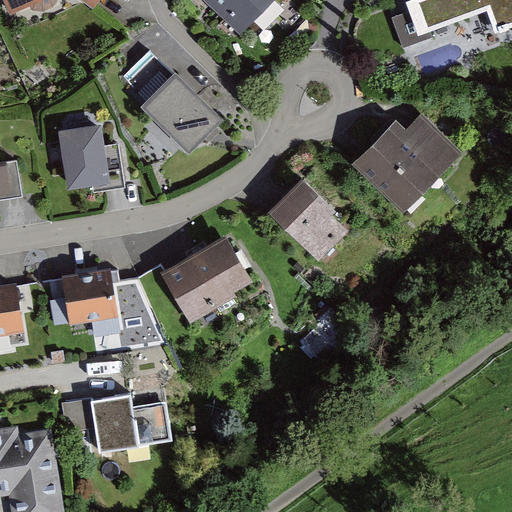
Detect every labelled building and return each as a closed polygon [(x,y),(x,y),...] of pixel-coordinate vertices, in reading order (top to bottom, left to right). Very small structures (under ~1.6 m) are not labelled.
[(15,0),(20,9),(40,0),(74,0),(88,9),(97,0),(15,0)] [(203,0),(239,39),(278,0),(203,0)] [(511,0),(411,0),(408,1),(421,35),(487,11),(495,34),(511,28),(511,0)] [(222,120),(175,74),(142,107),(188,153),(222,120)] [(390,121),(349,162),(395,208),(423,181),(431,189),(464,156),(430,122),(410,141),(390,121)] [(103,123),(60,130),(70,187),(93,183),(94,189),(126,184),(119,144),(107,146),(103,123)] [(0,201),(16,199),(10,160),(0,161),(0,201)] [(305,180),(270,211),(319,265),(353,234),(305,180)] [(225,233),(141,277),(167,344),(238,302),(233,292),(251,282),(225,233)] [(167,344),(141,277),(115,282),(111,268),(62,276),(69,324),(92,322),(99,352),(167,344)] [(24,332),(14,283),(0,286),(0,346),(7,345),(5,336),(24,332)] [(133,393),(88,400),(96,451),(171,440),(165,402),(135,407),(133,393)] [(19,426),(0,429),(0,492),(8,492),(11,511),(65,511),(53,432),(21,438),(19,426)] [(88,453),(86,433),(70,434),(72,455),(88,453)]
